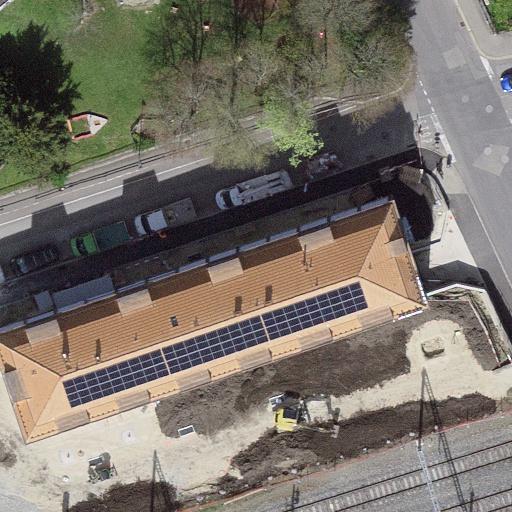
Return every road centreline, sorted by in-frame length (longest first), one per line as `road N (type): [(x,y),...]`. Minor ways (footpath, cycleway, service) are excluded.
road 1 (residential): [(457,94),(0,246)]
road 2 (secondary): [(511,208),(457,94)]
